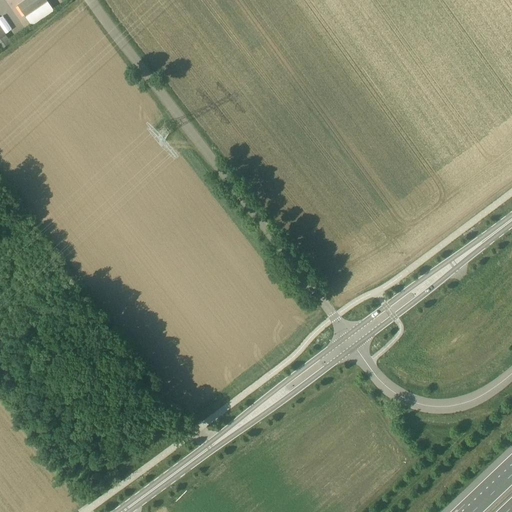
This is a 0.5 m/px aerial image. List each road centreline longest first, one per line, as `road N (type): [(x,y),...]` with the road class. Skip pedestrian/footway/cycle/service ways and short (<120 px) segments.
road 1 (unclassified): [(346,337),(91,0)]
road 2 (unclassified): [(511,379),(471,405),(414,407),(386,391),(353,347)]
road 3 (secondary): [(353,347),(495,232)]
road 4 (secondary): [(495,232),(346,337)]
road 5 (secondary): [(346,337),(214,444)]
road 6 (secondary): [(214,444),(353,347)]
